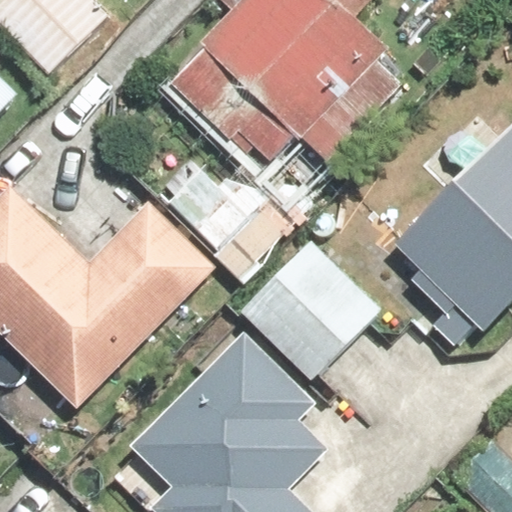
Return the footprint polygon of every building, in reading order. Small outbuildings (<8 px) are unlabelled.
[(118,0),(2,0),(0,3),(0,7),(70,74),(130,11),(118,0)] [(226,0),(241,13),(180,77),(307,197),(434,65),(365,0),(226,0)] [(0,139),(50,87),(0,39),(0,139)] [(511,127),(391,246),(497,354),(511,339),(511,127)] [(23,171),(0,194),(0,320),(100,415),(239,268),(165,198),(111,254),(23,171)] [(330,238),(256,310),(328,383),(402,311),(330,238)] [(359,434),(257,330),(124,461),(174,511),(333,511),(307,485),(359,434)] [(511,511),(511,470),(487,445),(451,480),(482,511),(511,511)]
